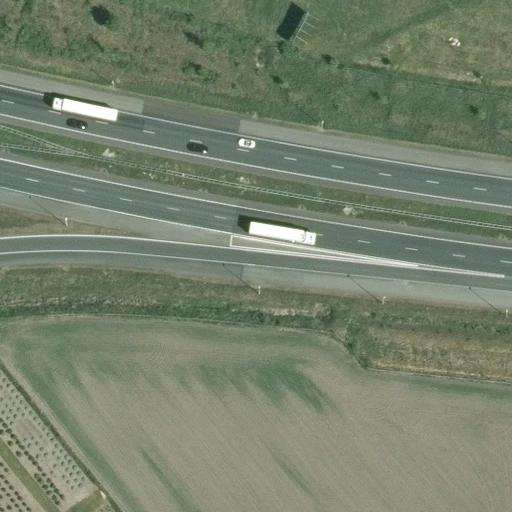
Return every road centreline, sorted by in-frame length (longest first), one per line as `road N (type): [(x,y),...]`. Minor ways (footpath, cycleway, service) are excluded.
road 1 (motorway): [(511,193),(0,95)]
road 2 (motorway): [(0,173),(266,228),(508,265)]
road 3 (motorway): [(0,247),(120,246),(368,271),(508,265)]
